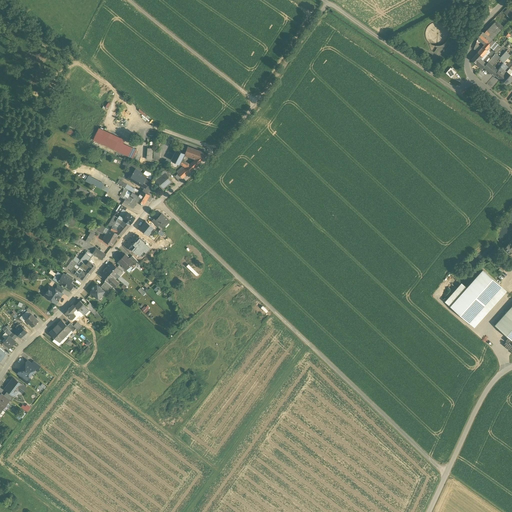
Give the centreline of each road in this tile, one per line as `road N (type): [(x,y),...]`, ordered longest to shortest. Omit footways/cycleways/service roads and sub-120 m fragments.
road 1 (unclassified): [(176,218),(446,473)]
road 2 (unclassified): [(210,155),(328,2),(450,86),(472,80)]
road 3 (residential): [(0,377),(158,201)]
road 4 (track): [(218,470),(38,333)]
road 5 (track): [(309,345),(188,511)]
road 6 (track): [(502,249),(484,240),(436,295),(490,344),(504,371)]
road 7 (track): [(257,103),(125,0)]
road 8 (unclassified): [(446,473),(480,399),(511,368)]
